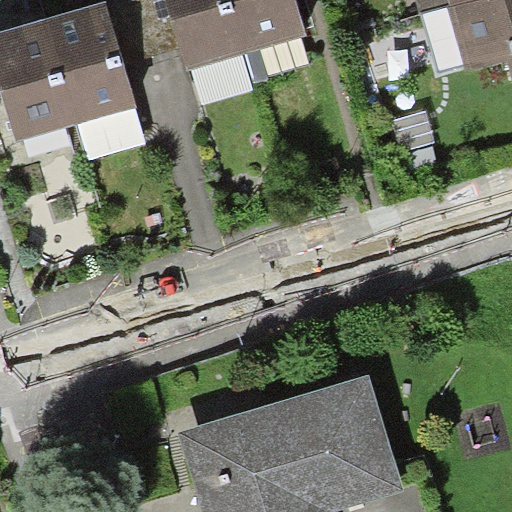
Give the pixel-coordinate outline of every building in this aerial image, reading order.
[(179,49),(164,0),(107,0),(108,2),(127,65),(179,49)] [(164,0),(179,49),(186,73),(308,37),(296,0),(164,0)] [(511,0),(450,0),(472,72),(511,61),(511,64),(511,0)] [(0,76),(19,139),(137,104),(127,65),(108,2),(0,33),(0,76)] [(337,160),(311,169),(318,190),(344,181),(337,160)] [(248,419),(183,439),(205,511),(341,511),(401,493),(366,382),(248,419)]
